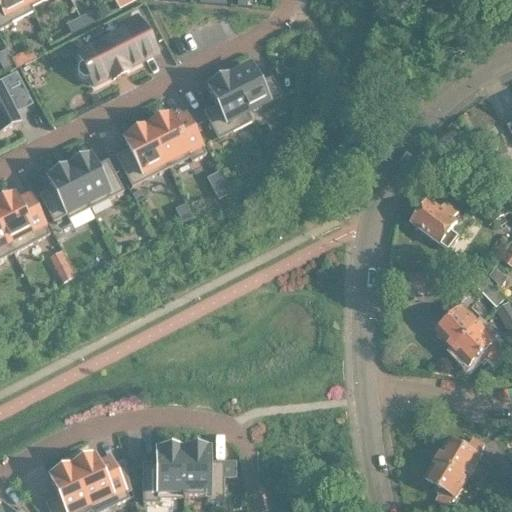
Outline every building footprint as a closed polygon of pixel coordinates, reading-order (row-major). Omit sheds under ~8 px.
[(29,10),(28,10),(23,0),(0,0),(0,31),(9,26),(9,25),(31,14),(29,10)] [(58,0),(23,0),(28,10),(29,10),(47,0),(50,0),(52,3),(58,0)] [(117,11),(121,10),(133,3),(130,0),(117,0),(113,3),(117,11)] [(235,0),(234,8),(244,9),(245,0),(235,0)] [(87,16),(75,22),(80,30),(91,25),(87,16)] [(77,67),(75,71),(76,76),(80,80),(85,80),(87,79),(92,88),(109,79),(111,82),(126,74),(125,71),(153,57),(135,19),(120,27),(122,32),(76,56),(80,65),(77,67)] [(80,30),(75,22),(64,27),(69,36),(80,30)] [(23,66),(18,57),(9,62),(14,71),(23,66)] [(247,68),(226,79),(245,116),(246,116),(279,99),(269,80),(257,86),(247,68)] [(26,99),(14,75),(0,82),(0,124),(19,115),(14,105),(26,99)] [(250,124),(246,116),(245,116),(226,79),(205,90),(214,108),(201,114),(216,142),(250,124)] [(148,128),(144,130),(165,171),(187,160),(189,165),(204,157),(185,122),(173,128),(167,118),(163,120),(161,117),(146,124),(148,128)] [(255,130),(259,138),(268,134),(264,126),(255,130)] [(129,190),(165,171),(144,130),(140,132),(138,128),(124,135),(126,139),(121,142),(126,152),(113,159),(129,190)] [(491,133),(475,142),(493,175),(511,166),(500,145),(498,146),(491,133)] [(264,152),(275,146),(270,136),(259,142),(264,152)] [(66,170),(87,212),(121,194),(105,163),(92,169),(87,159),(66,170)] [(87,212),(66,170),(45,180),(50,191),(37,197),(51,224),(64,218),(66,222),(87,212)] [(229,197),(223,186),(211,192),(217,203),(229,197)] [(143,201),(139,193),(130,197),(134,206),(143,201)] [(9,194),(0,198),(0,232),(12,255),(47,237),(29,202),(16,208),(9,194)] [(490,228),(506,217),(492,194),(475,204),(490,228)] [(428,203),(411,227),(448,254),(459,239),(451,233),(458,225),(452,221),(457,215),(445,205),(440,211),(428,203)] [(0,261),(12,255),(0,232),(0,261)] [(511,269),(511,255),(504,250),(497,259),(511,269)] [(72,281),(67,270),(55,276),(60,287),(72,281)] [(489,270),(484,278),(497,293),(506,280),(489,270)] [(470,285),(495,310),(497,311),(507,305),(504,300),(497,293),(484,278),(481,271),(462,273),(464,286),(470,285)] [(403,278),(404,298),(444,296),(443,276),(403,278)] [(446,325),(435,335),(451,353),(478,327),(461,309),(460,310),(457,306),(455,308),(450,303),(441,312),(446,317),(442,321),(446,325)] [(507,305),(497,311),(495,312),(511,341),(511,310),(508,304),(507,305)] [(495,345),(478,327),(451,353),(467,370),(478,360),(482,364),(486,360),(491,365),(501,356),(496,351),(498,349),(495,346),(495,345)] [(460,449),(448,442),(436,462),(467,481),(480,460),(479,460),(482,455),(479,454),(483,448),(471,441),(468,447),(463,444),(460,449)] [(140,466),(140,506),(157,506),(157,501),(181,501),(180,451),(175,451),(175,447),(159,447),(160,452),(154,452),(154,466),(140,466)] [(221,465),(207,465),(206,451),(180,451),(181,501),(205,500),(205,505),(221,505),(221,465)] [(88,511),(103,511),(126,501),(110,465),(97,471),(89,454),(66,465),(88,511)] [(467,481),(436,462),(423,482),(436,490),(433,495),(437,498),(434,504),(445,511),(449,505),(451,506),(454,502),(467,481)] [(46,511),(88,511),(66,465),(65,465),(67,470),(65,470),(63,466),(49,473),(51,477),(47,479),(56,500),(43,506),(46,511)]
